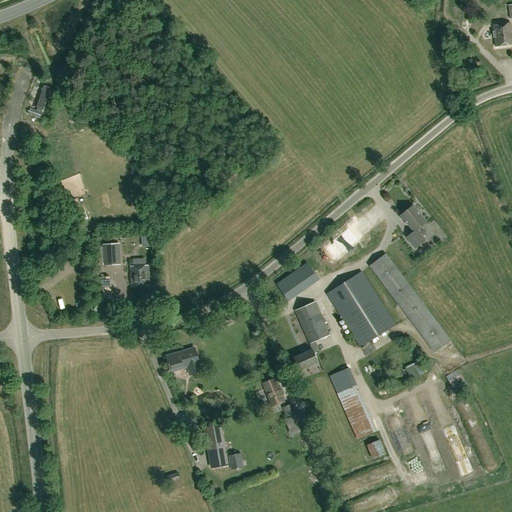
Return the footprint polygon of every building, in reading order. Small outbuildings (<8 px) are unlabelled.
[(495,46),(511,44),(511,36),(511,24),(492,26),(495,46)] [(44,85),(36,107),(43,110),(50,87),(44,85)] [(415,248),(425,240),(416,230),(426,222),(412,205),(400,215),(414,231),(406,237),(415,248)] [(119,244),(103,245),(104,265),(120,264),(119,244)] [(434,353),(451,340),(386,253),(369,266),(434,353)] [(322,256),(323,264),(336,262),(335,254),(322,256)] [(288,300),(318,279),(307,263),(277,284),(288,300)] [(130,286),(148,285),(147,265),(129,266),(130,286)] [(360,347),(395,325),(361,272),(327,294),(360,347)] [(299,370),(318,362),(314,353),(320,351),(315,341),(330,335),(315,301),(295,310),(312,349),(294,357),(299,370)] [(451,341),(446,344),(447,345),(437,353),(444,362),(459,351),(451,341)] [(199,362),(194,347),(167,355),(171,370),(187,366),(188,368),(195,371),(195,372),(201,370),(199,362)] [(466,383),(457,369),(445,376),(446,377),(442,379),(444,382),(448,380),(455,391),(466,383)] [(272,406),(284,402),(274,378),(263,383),(272,406)] [(360,401),(355,382),(338,386),(343,405),(360,401)] [(291,435),(303,430),(292,404),(282,408),(285,414),(284,415),(286,419),(285,419),(291,435)] [(211,468),(228,465),(221,425),(204,428),(211,468)] [(295,440),(281,443),(285,457),(299,454),(295,440)] [(231,469),(243,467),(241,453),(228,456),(231,469)]
